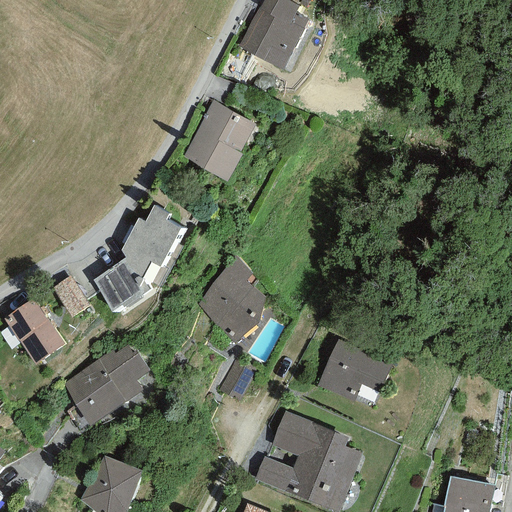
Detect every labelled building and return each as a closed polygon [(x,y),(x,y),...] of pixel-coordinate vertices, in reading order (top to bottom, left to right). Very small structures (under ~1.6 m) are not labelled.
[(287,0),(262,0),(259,8),(289,24),(295,13),(299,6),(287,0)] [(289,24),(259,8),(238,47),(282,70),(308,20),(295,13),(289,24)] [(256,123),(212,100),(183,156),(227,182),(242,155),(240,153),(256,123)] [(169,214),(153,205),(145,222),(138,218),(120,249),(125,258),(92,280),(111,313),(122,305),(125,310),(143,299),(142,296),(151,290),(142,278),(150,263),(159,267),(180,229),(165,221),(169,214)] [(252,274),(234,255),(198,305),(234,345),(258,324),(264,297),(252,286),(257,281),(251,275),(252,274)] [(90,306),(70,276),(52,288),(71,318),(90,306)] [(35,364),(65,344),(33,298),(4,319),(35,364)] [(393,363),(338,340),(317,386),(354,402),(361,385),(379,392),(393,363)] [(113,350),(63,384),(89,427),(142,391),(135,381),(149,371),(130,343),(115,353),(113,350)] [(239,401),(256,369),(235,358),(219,391),(239,401)] [(348,437),(285,412),(266,458),(264,456),(254,479),(335,511),(337,511),(361,453),(344,447),(348,437)] [(126,511),(142,471),(104,456),(79,500),(94,511),(126,511)] [(488,511),(494,485),(449,477),(442,511),(488,511)]
